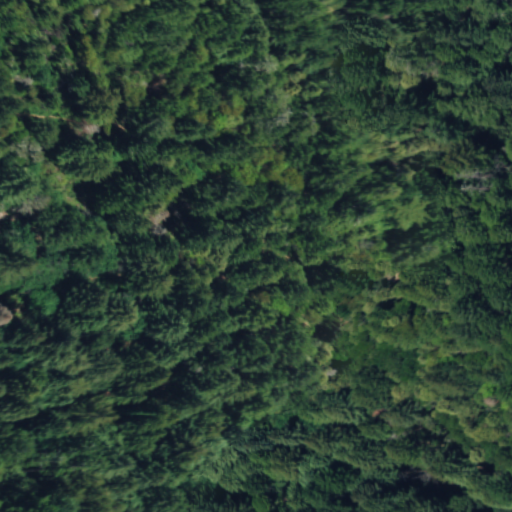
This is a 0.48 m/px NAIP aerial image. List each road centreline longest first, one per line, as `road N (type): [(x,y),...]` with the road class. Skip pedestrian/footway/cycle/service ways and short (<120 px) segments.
road 1 (track): [(0,115),(51,130),(86,125),(144,134),(189,161),(270,241),(317,262),(374,271),(390,256),(368,178),(375,117),(355,0)]
road 2 (track): [(130,511),(0,333)]
